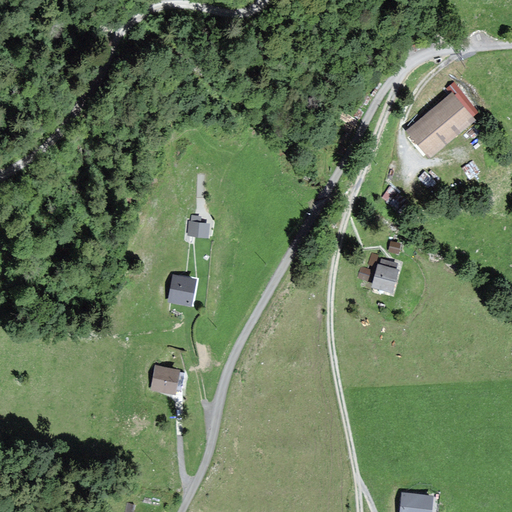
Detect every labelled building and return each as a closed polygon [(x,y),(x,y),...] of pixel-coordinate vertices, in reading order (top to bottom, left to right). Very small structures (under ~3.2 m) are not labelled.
[(453,94),(409,129),(431,155),(475,120),(470,115),(475,111),(454,84),(448,88),(453,94)] [(191,222),(189,222),(188,234),(207,236),(208,224),(200,223),(200,217),(195,216),(192,216),(191,222)] [(400,244),(391,242),(389,251),(398,253),(400,244)] [(398,263),(381,258),(379,264),(378,263),(372,286),(392,292),(398,269),(396,268),(398,263)] [(374,271),(361,267),(359,278),(371,281),(374,271)] [(196,280),(174,275),(169,300),(191,304),(196,280)] [(179,370),(156,366),(152,387),(174,392),(179,370)] [(429,511),(431,497),(404,495),(402,511),(429,511)] [(124,511),(131,511),(133,504),(127,503),(124,511)]
